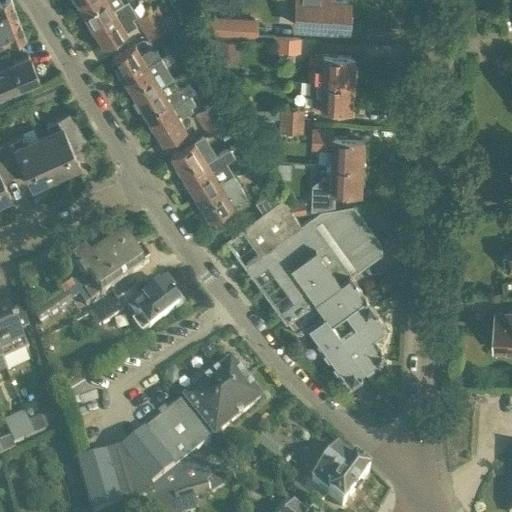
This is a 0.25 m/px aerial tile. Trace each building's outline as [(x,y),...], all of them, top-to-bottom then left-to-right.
[(0,27),(18,20),(9,0),(3,0),(0,1),(0,27)] [(80,0),(76,3),(89,23),(112,9),(106,0),(80,0)] [(291,0),(291,13),(295,13),(294,25),(345,28),(346,0),(291,0)] [(112,9),(89,23),(101,44),(134,24),(130,18),(134,16),(125,2),(112,9)] [(142,29),(167,14),(164,10),(160,12),(157,6),(135,19),(142,29)] [(167,14),(142,29),(149,40),(173,25),(167,14)] [(258,19),(246,18),(212,16),(199,16),(198,34),(211,34),(211,35),(257,38),(258,19)] [(18,20),(0,27),(0,46),(8,43),(9,43),(25,37),(18,20)] [(299,52),(300,38),(275,36),(273,49),(299,52)] [(123,79),(160,56),(156,50),(149,48),(139,54),(133,44),(110,58),(123,79)] [(169,50),(160,56),(123,79),(135,99),(159,85),(153,76),(166,68),(164,65),(174,59),(169,50)] [(6,52),(0,54),(0,65),(10,61),(6,52)] [(0,94),(38,79),(27,54),(10,61),(0,65),(0,94)] [(313,80),(351,82),(353,56),(314,54),(313,66),(314,67),(313,80)] [(206,71),(197,76),(202,84),(211,79),(206,71)] [(351,82),(313,80),(308,80),(308,94),(311,96),(311,108),(350,110),(351,82)] [(57,93),(52,81),(29,91),(34,103),(57,93)] [(159,85),(135,99),(148,120),(189,95),(194,92),(189,83),(179,89),(177,86),(164,94),(159,85)] [(194,103),(189,95),(148,120),(161,141),(184,126),(178,117),(191,109),(189,106),(194,103)] [(201,126),(222,113),(216,103),(195,116),(201,126)] [(270,120),(303,122),(304,109),(279,107),(279,110),(263,109),(263,118),(270,120)] [(48,130),(36,136),(55,176),(78,165),(71,149),(85,143),(67,113),(44,123),(48,130)] [(222,113),(201,126),(208,137),(228,123),(222,113)] [(303,122),(270,120),(269,128),(278,129),(278,131),(302,133),(303,122)] [(55,176),(36,136),(24,141),(21,134),(0,143),(0,147),(13,176),(24,171),(31,187),(55,176)] [(182,176),(214,156),(201,135),(169,155),(182,176)] [(325,163),(360,165),(362,138),(323,136),(322,148),(326,148),(325,163)] [(277,157),(277,146),(267,146),(267,157),(277,157)] [(13,176),(0,147),(0,201),(10,197),(2,181),(13,176)] [(228,147),(214,156),(182,176),(195,196),(231,174),(224,162),(234,156),(228,147)] [(311,185),(311,198),(310,208),(314,207),(332,205),(332,191),(359,192),(360,165),(325,163),(324,178),(320,177),(320,185),(311,185)] [(231,174),(195,196),(207,217),(231,203),(224,192),(237,184),(231,174)] [(285,194),(279,184),(254,202),(261,212),(285,194)] [(290,202),(289,201),(285,194),(261,212),(224,239),(243,265),(299,224),(292,214),(290,202)] [(311,198),(289,201),(290,202),(292,214),(299,224),(311,215),(310,212),(315,211),(314,207),(310,208),(311,198)] [(299,224),(243,265),(284,322),(286,321),(297,337),(307,330),(328,315),(332,320),(364,295),(350,275),(381,252),(379,241),(353,204),(319,210),(311,215),(299,224)] [(84,283),(131,250),(122,237),(111,244),(108,239),(94,249),(97,254),(88,260),(83,253),(70,262),(82,280),(84,283)] [(511,271),(511,247),(509,247),(510,253),(503,254),(504,265),(511,266),(511,271)] [(72,287),(62,293),(63,295),(33,316),(38,324),(72,299),(78,295),(84,305),(99,295),(100,296),(142,267),(149,261),(140,248),(132,253),(131,250),(84,283),(82,280),(72,287)] [(62,293),(72,287),(67,279),(57,285),(62,293)] [(164,282),(142,300),(139,296),(127,306),(137,318),(131,323),(140,336),(147,331),(183,304),(173,291),(172,292),(164,282)] [(382,321),(364,295),(332,320),(366,367),(377,359),(379,347),(371,335),(381,328),(382,321)] [(118,299),(88,314),(98,328),(106,324),(112,330),(130,315),(118,299)] [(511,309),(507,309),(507,313),(496,312),(495,349),(511,350),(511,309)] [(0,360),(4,369),(5,369),(1,361),(27,349),(22,340),(19,341),(5,311),(2,313),(0,311),(0,360)] [(332,320),(328,315),(307,330),(319,346),(318,351),(324,359),(329,359),(345,381),(366,367),(332,320)] [(208,340),(199,347),(208,357),(216,350),(208,340)] [(197,419),(244,381),(229,362),(182,400),(183,400),(197,419)] [(259,400),(244,381),(197,419),(212,437),(213,438),(259,400)] [(214,475),(194,452),(212,437),(197,419),(183,400),(120,450),(150,488),(153,498),(190,487),(206,483),(214,475)] [(39,418),(28,423),(34,436),(45,431),(39,418)] [(34,436),(28,423),(18,428),(24,441),(34,436)] [(253,442),(264,450),(272,439),(261,431),(253,442)] [(341,507),(368,473),(352,460),(336,448),(310,480),(327,494),(326,495),(341,507)] [(231,459),(223,449),(211,458),(219,468),(231,459)] [(150,488),(120,450),(76,464),(89,508),(90,511),(106,511),(122,507),(137,503),(153,498),(150,488)] [(210,495),(206,483),(190,487),(194,499),(210,495)] [(295,484),(288,493),(305,508),(313,499),(295,484)] [(189,511),(197,510),(194,499),(190,487),(153,498),(154,511),(189,511)] [(140,511),(137,503),(122,507),(123,511),(140,511)] [(278,511),(301,511),(292,505),(291,507),(285,503),(278,511)]
